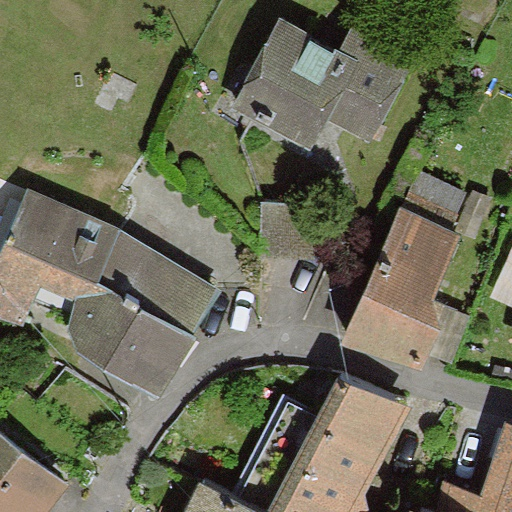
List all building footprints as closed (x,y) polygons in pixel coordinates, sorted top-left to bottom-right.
[(372,131),(409,58),(355,29),(342,54),(282,23),(241,100),(309,137),(327,105),(372,131)] [(403,209),(448,231),(456,213),(413,191),(403,209)] [(154,383),(217,289),(112,226),(28,192),(0,258),(0,314),(24,321),(36,298),(74,315),(71,325),(81,341),(154,383)] [(315,202),(263,200),(261,251),(287,252),(312,253),(315,202)] [(414,306),(448,231),(403,209),(347,333),(423,355),(438,317),(414,306)] [(366,511),(367,511),(358,482),(396,394),(345,372),(321,417),(331,422),(311,458),(282,511),(366,511)] [(331,422),(321,417),(290,402),(273,437),(311,458),(331,422)] [(0,511),(23,511),(55,473),(0,432),(0,511)] [(511,511),(511,465),(496,511),(511,511)] [(440,510),(449,511),(475,511),(480,489),(447,480),(440,510)] [(269,511),(217,487),(205,511),(269,511)]
